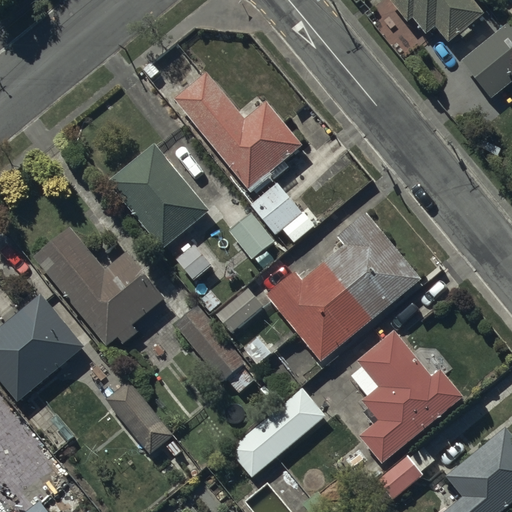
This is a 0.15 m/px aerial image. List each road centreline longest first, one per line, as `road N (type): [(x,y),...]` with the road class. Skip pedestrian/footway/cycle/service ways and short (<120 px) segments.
road 1 (residential): [(296,0),(511,263)]
road 2 (tertiary): [(0,105),(128,0)]
